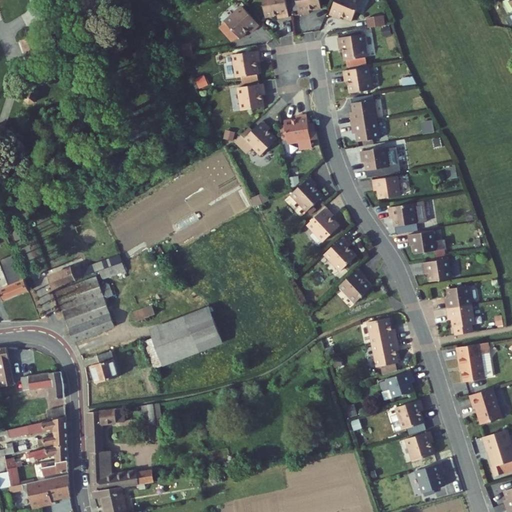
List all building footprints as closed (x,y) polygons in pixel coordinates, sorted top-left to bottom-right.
[(286,0),(262,0),(266,20),(278,18),(282,17),(282,20),(289,19),(286,0)] [(296,0),(299,18),(306,17),(305,13),(309,13),(321,11),(319,0),(296,0)] [(352,0),(336,0),(329,18),(335,21),(336,18),(340,19),(351,24),(360,3),(352,0)] [(241,10),(223,25),(224,26),(237,41),(238,42),(247,34),(250,31),(253,34),(258,29),(241,10)] [(367,16),(367,27),(376,26),(386,25),(385,14),(375,14),(367,16)] [(237,41),(224,26),(218,31),(231,46),(237,41)] [(392,26),(381,28),(382,35),(393,34),(392,26)] [(364,37),(338,41),(339,48),(343,47),(344,51),(345,64),(367,60),(364,37)] [(33,42),(18,48),(27,70),(42,64),(33,42)] [(192,44),(181,44),(181,57),(193,57),(192,44)] [(259,52),(234,55),(237,78),(242,78),(258,75),(259,75),(257,63),(257,59),(260,58),(259,52)] [(369,72),(344,76),(345,84),(349,83),(349,87),(351,96),(373,93),(369,72)] [(258,75),(242,78),(243,84),(259,82),(258,75)] [(409,76),(402,77),(403,85),(411,84),(409,76)] [(264,84),(238,88),(242,111),(264,108),(262,95),(262,92),(265,91),(264,84)] [(25,104),(30,110),(35,107),(36,100),(33,95),(25,99),(25,104)] [(421,96),(410,98),(411,104),(412,111),(424,109),(423,102),(421,96)] [(374,103),(352,106),(354,115),(354,118),(351,119),(352,126),(377,122),(374,103)] [(313,142),(308,117),(301,118),(302,122),(298,122),(286,125),(286,128),(282,129),(285,144),(289,143),(290,147),(313,142)] [(432,119),(421,121),(423,134),(435,132),(432,119)] [(235,141),(239,145),(244,140),(261,157),(277,141),(268,132),(265,129),(268,127),(263,122),(253,132),(249,127),(235,141)] [(377,122),(352,126),(353,134),(357,133),(357,137),(359,145),(381,141),(377,122)] [(440,137),(432,139),(434,148),(443,146),(440,137)] [(387,150),(361,155),(362,162),(366,161),(366,165),(368,174),(390,170),(387,150)] [(457,165),(446,167),(448,179),(459,177),(457,165)] [(399,179),(373,183),(374,190),(378,190),(378,193),(380,202),(402,199),(399,179)] [(309,180),(291,198),(307,215),(323,199),(314,190),(312,187),(314,185),(309,180)] [(415,207),(389,211),(390,219),(394,218),(394,222),(396,230),(401,229),(412,227),(428,225),(424,203),(414,204),(415,207)] [(326,210),(307,228),(323,245),(339,229),(331,221),(328,218),(331,215),(326,210)] [(472,211),(466,211),(467,215),(468,220),(474,219),(473,215),(472,211)] [(434,233),(408,237),(409,245),(413,244),(414,248),(415,256),(437,253),(434,233)] [(343,240),(324,258),(340,275),(356,259),(348,250),(345,248),(348,245),(343,240)] [(439,257),(423,261),(425,272),(428,271),(429,275),(430,281),(442,277),(453,277),(451,257),(439,257)] [(54,290),(82,278),(77,265),(48,277),(54,290)] [(0,301),(2,306),(28,295),(17,269),(7,274),(13,289),(0,294),(0,301)] [(358,272),(339,289),(355,306),(371,291),(363,282),(360,279),(362,277),(358,272)] [(115,328),(99,287),(90,290),(87,283),(56,295),(75,344),(115,328)] [(459,284),(448,288),(450,300),(451,304),(447,304),(448,308),(462,304),(473,305),(470,284),(459,284)] [(133,312),(136,321),(156,314),(152,304),(133,312)] [(462,304),(448,308),(450,319),(453,319),(453,322),(454,326),(466,322),(476,323),(473,305),(462,304)] [(158,372),(228,347),(215,310),(145,335),(158,372)] [(503,314),(495,315),(496,325),(504,325),(503,314)] [(388,321),(367,326),(372,349),(397,343),(395,336),(392,337),(391,333),(388,321)] [(470,342),(458,345),(460,360),(461,360),(463,380),(475,378),(495,378),(492,359),(489,342),(470,342)] [(397,343),(372,349),(377,371),(398,366),(396,354),(395,351),(398,350),(397,343)] [(14,386),(7,349),(0,350),(0,371),(3,388),(14,386)] [(95,384),(118,379),(113,356),(98,360),(99,365),(91,367),(95,384)] [(63,385),(59,371),(18,379),(21,391),(49,386),(51,399),(63,397),(63,385)] [(412,374),(388,382),(394,401),(415,394),(412,386),(411,382),(414,381),(412,374)] [(493,390),(470,397),(474,410),(476,410),(481,426),(503,419),(493,390)] [(422,402),(398,410),(400,418),(393,420),(398,434),(426,426),(422,414),(421,410),(424,409),(422,402)] [(64,416),(64,405),(46,409),(47,414),(34,417),(36,423),(64,416)] [(145,441),(153,440),(149,408),(141,410),(145,441)] [(90,493),(92,493),(120,488),(135,486),(134,475),(110,478),(108,453),(101,453),(100,426),(124,423),(122,412),(88,417),(90,493)] [(65,429),(64,416),(36,423),(37,430),(41,429),(43,431),(54,429),(55,431),(65,429)] [(66,440),(65,429),(55,431),(55,433),(43,436),(43,439),(37,440),(39,447),(55,443),(66,440)] [(511,471),(511,448),(507,431),(496,434),(510,472),(511,471)] [(433,433),(408,441),(415,463),(437,457),(433,445),(432,441),(435,440),(433,433)] [(496,434),(483,439),(487,453),(488,453),(490,458),(489,460),(495,477),(510,472),(496,434)] [(67,459),(66,444),(56,447),(25,455),(26,458),(31,457),(32,461),(56,454),(57,462),(67,459)] [(16,466),(13,457),(5,459),(8,471),(17,469),(23,468),(22,464),(16,466)] [(12,487),(8,471),(5,459),(0,460),(0,462),(6,488),(12,487)] [(68,472),(67,459),(57,462),(57,463),(46,465),(45,460),(35,463),(36,468),(43,466),(45,476),(68,472)] [(443,465),(418,473),(425,495),(447,488),(443,476),(442,473),(445,472),(443,465)] [(21,485),(17,469),(8,471),(12,487),(21,485)] [(142,485),(159,482),(159,481),(157,472),(134,475),(135,486),(138,485),(142,485)] [(71,494),(67,475),(27,484),(32,507),(51,503),(50,499),(71,494)] [(101,511),(124,511),(120,488),(92,493),(93,499),(99,499),(101,511)]
